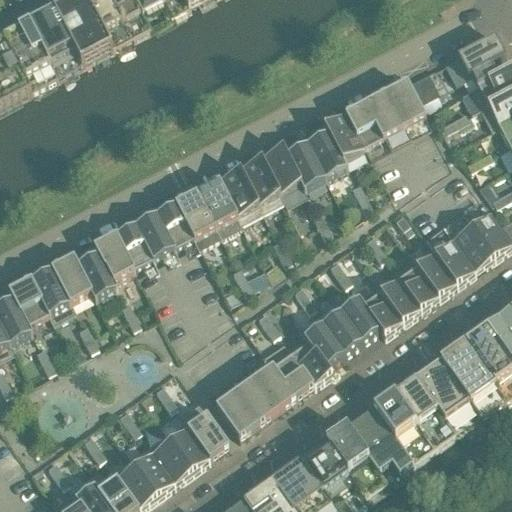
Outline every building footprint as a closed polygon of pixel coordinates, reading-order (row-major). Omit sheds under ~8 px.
[(151,37),(143,22),(134,5),(116,14),(108,0),(92,0),(85,4),(113,57),(151,37)] [(189,17),(180,0),(131,0),(134,5),(143,22),(163,11),(171,26),(189,17)] [(219,1),(218,0),(180,0),(189,17),(219,1)] [(113,57),(85,4),(55,20),(83,73),(113,57)] [(83,73),(55,20),(29,33),(57,86),(83,73)] [(57,86),(29,33),(19,38),(20,39),(4,47),(32,99),(57,86)] [(458,65),(445,72),(456,93),(469,86),(472,84),(478,95),(498,84),(493,74),(507,66),(496,45),(458,65)] [(0,116),(32,99),(4,47),(0,48),(0,116)] [(511,76),(507,66),(493,74),(498,84),(511,76)] [(478,95),(461,104),(472,124),(481,119),(511,102),(511,76),(498,84),(478,95)] [(429,80),(408,92),(419,113),(440,102),(429,81),(430,81),(429,80)] [(426,127),(419,113),(408,92),(386,103),(405,138),(425,128),(426,127)] [(499,134),(511,127),(511,102),(481,119),(492,139),(499,135),(499,134)] [(405,138),(386,103),(366,114),(385,149),(405,138)] [(367,158),(385,149),(366,114),(347,124),(357,143),(358,142),(367,158)] [(466,121),(454,127),(459,135),(461,139),(475,131),(472,127),(470,129),(466,121)] [(367,158),(358,142),(357,143),(347,124),(325,135),(329,142),(344,170),(345,170),(367,158)] [(447,141),(459,135),(454,127),(443,133),(447,141)] [(509,154),(511,152),(511,127),(499,134),(499,135),(509,154)] [(349,177),(345,170),(344,170),(329,142),(308,153),(327,189),(349,177)] [(288,164),(287,164),(305,200),(327,189),(308,153),(288,164)] [(284,157),(262,168),(284,211),(287,216),(308,205),(305,200),(287,164),(288,164),(284,157)] [(478,166),(483,173),(494,167),(490,159),(478,166)] [(471,180),(483,173),(478,166),(467,172),(471,180)] [(262,168),(240,180),(263,222),(284,211),(262,168)] [(240,180),(219,191),(238,226),(237,227),(241,234),(263,222),(240,180)] [(219,191),(198,202),(217,237),(221,246),(242,235),(241,234),(237,227),(238,226),(219,191)] [(358,207),(366,203),(360,191),(352,196),(358,207)] [(198,202),(177,213),(188,235),(187,235),(193,248),(193,250),(195,249),(200,257),(221,246),(217,237),(198,202)] [(497,216),(508,210),(504,202),(493,208),(497,216)] [(364,218),(372,214),(366,203),(358,207),(364,218)] [(188,235),(177,213),(157,223),(176,259),(193,250),(193,248),(187,235),(188,235)] [(319,235),(327,231),(321,219),(313,224),(319,235)] [(404,238),(411,233),(403,222),(396,228),(404,238)] [(154,270),(176,259),(157,223),(135,235),(154,270)] [(491,223),(473,236),(484,252),(486,255),(495,268),(511,255),(511,251),(503,238),(503,239),(500,234),(499,234),(492,223),(491,223)] [(511,229),(510,228),(500,234),(503,239),(503,238),(511,251),(511,229)] [(325,246),(333,242),(327,231),(319,235),(325,246)] [(137,279),(154,270),(135,235),(117,244),(129,266),(130,265),(136,278),(137,277),(137,279)] [(473,236),(454,249),(465,265),(476,281),(486,274),(495,268),(486,255),(484,252),(473,236)] [(136,278),(130,265),(129,266),(117,244),(95,256),(98,263),(99,263),(114,291),(115,291),(137,279),(137,277),(136,278)] [(373,260),(381,254),(373,244),(366,249),(373,260)] [(279,263),(287,259),(281,248),(273,252),(279,263)] [(454,249),(437,262),(448,277),(447,278),(458,294),(476,281),(465,265),(454,249)] [(381,270),(388,265),(381,254),(373,260),(381,270)] [(431,256),(413,269),(440,307),(458,294),(447,278),(448,277),(437,262),(436,262),(431,256)] [(285,274),(293,270),(287,259),(279,263),(285,274)] [(119,298),(115,291),(114,291),(99,263),(98,263),(79,274),(78,274),(93,302),(92,303),(96,310),(119,298)] [(78,274),(79,274),(75,266),(53,278),(72,314),(72,313),(92,303),(93,302),(78,274)] [(338,285),(345,280),(338,269),(330,274),(338,285)] [(413,269),(395,282),(422,320),(440,307),(413,269)] [(239,291),(247,287),(241,275),(233,280),(239,291)] [(77,321),(72,313),(72,314),(53,278),(32,289),(50,325),(54,333),(77,321)] [(345,295),(353,290),(345,280),(338,285),(345,295)] [(395,282),(377,294),(404,332),(422,320),(395,282)] [(245,302),(253,298),(247,287),(239,291),(245,302)] [(29,336),(30,335),(50,325),(32,289),(10,301),(13,308),(14,307),(29,336)] [(377,294),(359,307),(381,338),(381,339),(385,346),(386,345),(404,332),(377,294)] [(302,310),(309,305),(302,295),(295,300),(302,310)] [(336,312),(341,320),(363,351),(381,339),(381,338),(359,307),(354,299),(336,312)] [(310,321),(317,316),(309,305),(302,310),(310,321)] [(34,342),(30,335),(29,336),(14,307),(13,308),(0,314),(0,332),(12,354),(34,342)] [(128,327),(136,323),(130,311),(122,315),(128,327)] [(336,312),(318,325),(345,364),(363,351),(341,320),(336,312)] [(511,371),(511,319),(487,337),(511,371)] [(266,336),(273,331),(266,320),(259,326),(266,336)] [(134,338),(142,334),(136,323),(128,327),(134,338)] [(318,325),(299,338),(304,346),(305,345),(327,377),(328,376),(345,364),(318,325)] [(266,336),(274,346),(281,341),(273,331),(266,336)] [(0,370),(17,362),(12,354),(0,332),(0,370)] [(85,349),(93,345),(87,333),(79,337),(85,349)] [(505,407),(511,402),(511,371),(487,337),(466,352),(505,407)] [(91,360),(99,356),(93,345),(85,349),(91,360)] [(288,357),(287,358),(314,396),(333,383),(328,376),(327,377),(305,345),(304,346),(288,357)] [(284,352),(265,366),(272,376),(272,377),(282,392),(283,391),(296,409),(314,396),(287,358),(288,357),(284,352)] [(480,425),(505,407),(466,352),(441,369),(480,425)] [(43,371),(51,367),(45,356),(37,360),(43,371)] [(49,383),(57,379),(51,367),(43,371),(49,383)] [(456,442),(480,425),(441,369),(417,387),(456,442)] [(272,377),(255,388),(266,403),(278,421),(296,409),(283,391),(282,392),(272,377)] [(0,392),(0,394),(8,389),(2,378),(0,379),(0,392)] [(456,442),(417,387),(395,402),(433,457),(455,441),(455,442),(456,442)] [(255,388),(237,402),(247,417),(260,434),(269,427),(278,421),(266,403),(255,388)] [(8,389),(0,394),(6,405),(14,401),(8,389)] [(164,409),(171,404),(163,393),(156,399),(164,409)] [(218,415),(217,416),(227,431),(240,448),(260,434),(247,417),(237,402),(218,415)] [(433,457),(395,402),(374,417),(376,419),(413,472),(414,471),(413,471),(433,457)] [(171,419),(178,414),(171,404),(164,409),(171,419)] [(184,431),(211,469),(230,456),(199,412),(180,426),(184,431)] [(128,435),(135,429),(127,419),(120,424),(128,435)] [(400,482),(413,472),(376,419),(349,437),(379,479),(380,479),(392,471),(400,482)] [(135,445),(142,440),(135,429),(128,435),(135,445)] [(193,481),(211,469),(184,431),(166,443),(193,481)] [(348,435),(327,450),(349,482),(365,505),(387,489),(380,479),(379,479),(349,437),(348,435)] [(175,494),(193,481),(166,443),(148,456),(175,494)] [(92,460),(99,455),(92,444),(85,449),(92,460)] [(349,482),(327,450),(302,468),(324,499),(349,482)] [(100,471),(107,465),(99,455),(92,460),(100,471)] [(157,507),(175,494),(148,456),(130,469),(157,507)] [(333,511),(324,499),(302,468),(272,489),(273,490),(288,511),(333,511)] [(134,511),(149,511),(157,507),(130,469),(113,481),(112,481),(134,511)] [(56,486),(63,480),(56,470),(49,475),(56,486)] [(94,492),(93,492),(107,511),(134,511),(112,481),(113,481),(112,479),(94,492)] [(63,480),(56,486),(64,496),(71,491),(63,480)] [(107,511),(93,492),(94,492),(90,486),(70,500),(72,502),(73,501),(80,511),(107,511)] [(288,511),(273,490),(265,495),(264,495),(245,509),(246,510),(246,511),(260,511),(267,507),(270,511),(288,511)] [(80,511),(73,501),(72,502),(57,511),(80,511)]
